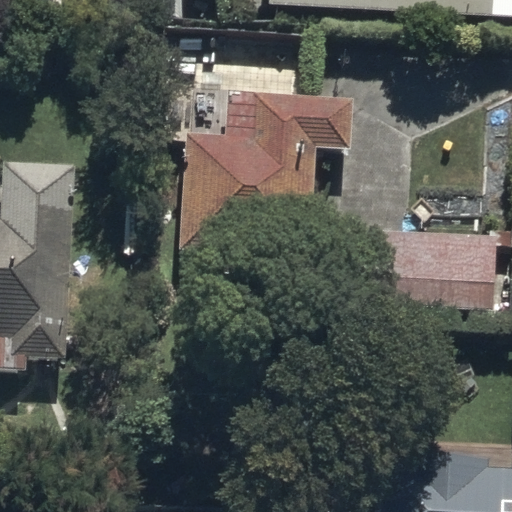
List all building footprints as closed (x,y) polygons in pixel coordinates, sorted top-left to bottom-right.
[(197,0),(167,0),(167,12),(197,13),(197,0)] [(511,0),(266,0),(266,15),(511,27),(511,0)] [(346,113),(224,108),(223,149),(178,148),(174,263),(305,268),(308,162),(345,164),(346,113)] [(71,178),(0,175),(0,382),(22,383),(23,370),(65,371),(71,178)] [(490,245),(330,239),(327,318),(487,323),(490,245)] [(128,376),(85,376),(85,445),(127,446),(128,376)] [(511,511),(511,484),(483,484),(483,477),(376,473),(374,511),(511,511)]
